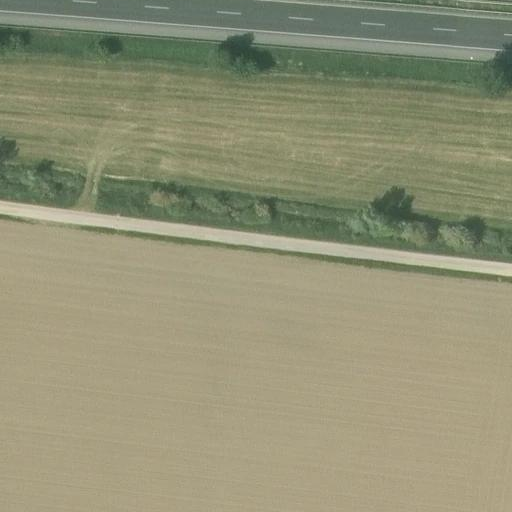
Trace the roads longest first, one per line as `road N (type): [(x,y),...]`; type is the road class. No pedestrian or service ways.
road 1 (unclassified): [(0,198),(511,261)]
road 2 (motorway): [(128,0),(511,27)]
